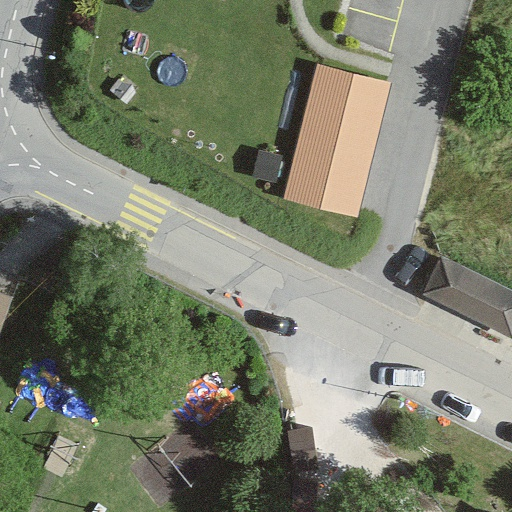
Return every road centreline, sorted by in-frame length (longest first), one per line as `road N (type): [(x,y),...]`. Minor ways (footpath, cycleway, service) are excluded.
road 1 (tertiary): [(337,312),(0,149)]
road 2 (residential): [(370,328),(451,0)]
road 3 (residential): [(337,312),(331,511)]
road 4 (tertiary): [(511,397),(370,328)]
